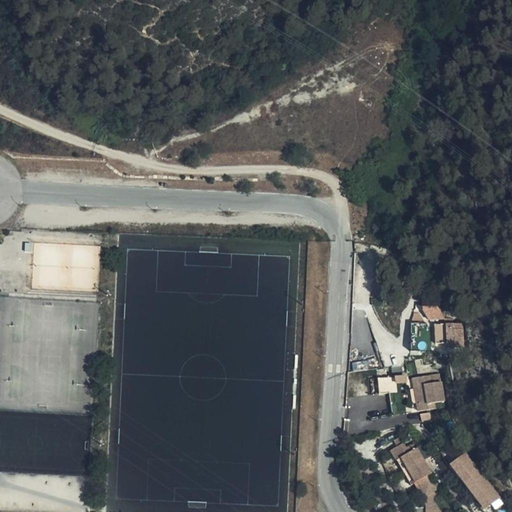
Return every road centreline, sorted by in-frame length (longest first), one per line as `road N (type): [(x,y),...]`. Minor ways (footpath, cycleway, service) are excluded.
road 1 (unclassified): [(347,511),(329,477),(340,252),(321,210),(0,190)]
road 2 (track): [(331,220),(341,192),(324,177),(159,167),(0,107)]
